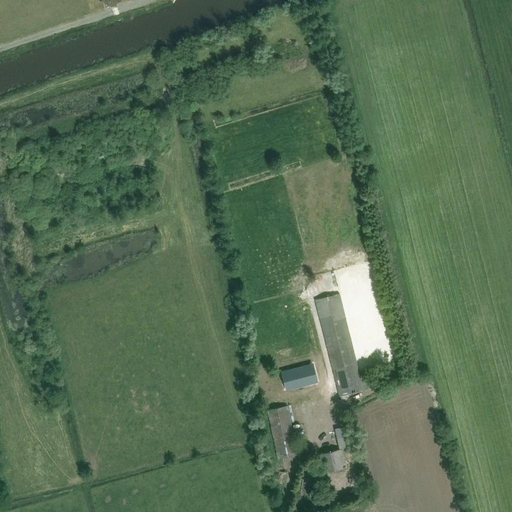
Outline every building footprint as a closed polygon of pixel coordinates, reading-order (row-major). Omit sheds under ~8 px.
[(364,390),(339,293),(315,299),(339,396),(364,390)] [(286,389),(317,381),(313,364),(282,372),(286,389)] [(334,390),(327,391),(328,402),(335,401),(334,390)] [(299,454),(288,405),(266,410),(277,459),(299,454)] [(342,428),(338,430),(343,449),(347,447),(342,428)] [(318,455),(323,473),(347,467),(343,449),(318,455)]
